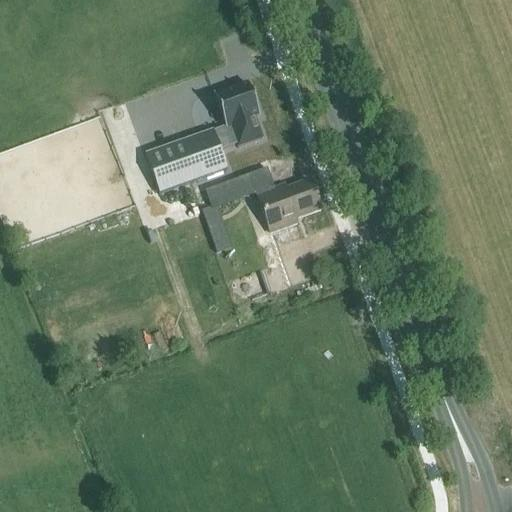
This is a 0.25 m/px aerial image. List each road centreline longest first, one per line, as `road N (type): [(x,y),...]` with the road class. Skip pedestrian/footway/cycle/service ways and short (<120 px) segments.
road 1 (secondary): [(429,362),(297,0)]
road 2 (secondary): [(493,511),(486,471),(429,362)]
road 3 (secondary): [(429,362),(465,511)]
